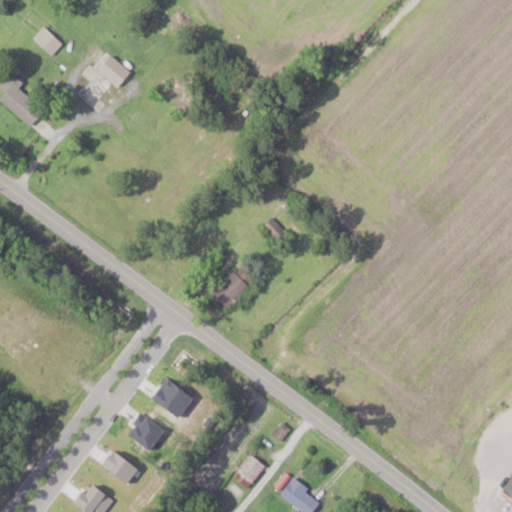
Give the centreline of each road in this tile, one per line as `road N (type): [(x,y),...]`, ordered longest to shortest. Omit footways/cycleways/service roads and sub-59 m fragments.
road 1 (secondary): [(436,511),(0,178)]
road 2 (residential): [(17,511),(175,309)]
